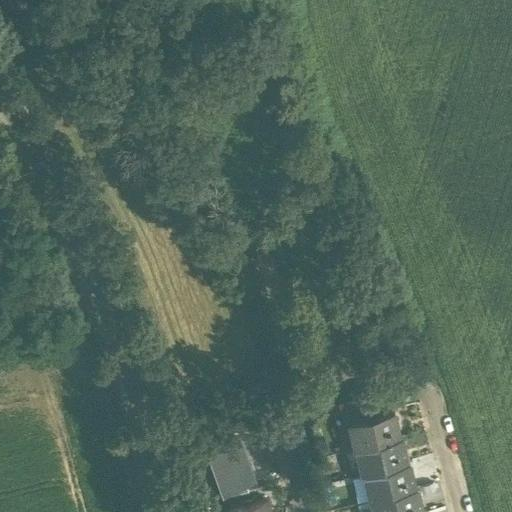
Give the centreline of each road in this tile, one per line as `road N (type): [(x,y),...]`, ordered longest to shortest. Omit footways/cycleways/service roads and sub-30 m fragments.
road 1 (tertiary): [(0,87),(77,217),(124,331),(149,402),(168,511)]
road 2 (residential): [(461,511),(430,400),(400,373),(321,385),(299,405),(286,447),(298,511)]
